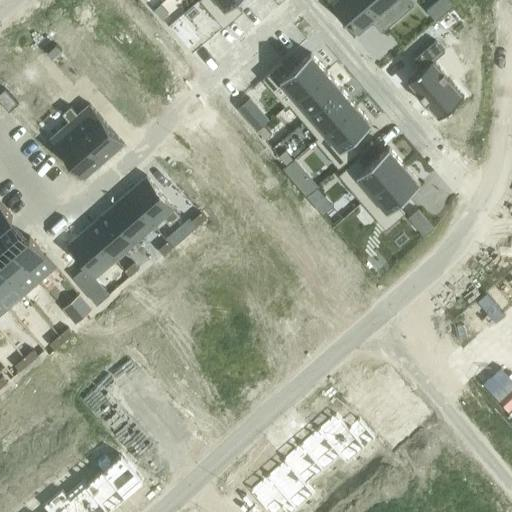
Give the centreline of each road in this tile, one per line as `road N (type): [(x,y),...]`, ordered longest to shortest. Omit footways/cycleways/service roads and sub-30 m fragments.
road 1 (residential): [(0,248),(302,0)]
road 2 (residential): [(157,511),(347,351),(429,334)]
road 3 (residential): [(302,0),(482,207)]
road 4 (residential): [(429,334),(446,402),(511,487)]
road 5 (residential): [(510,46),(509,120),(482,207)]
road 6 (residential): [(482,207),(432,292),(429,334)]
